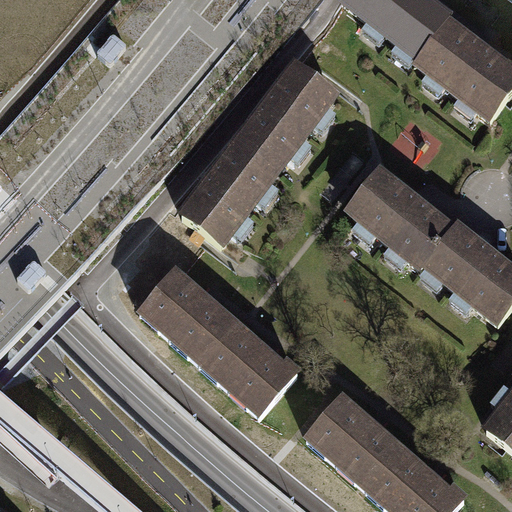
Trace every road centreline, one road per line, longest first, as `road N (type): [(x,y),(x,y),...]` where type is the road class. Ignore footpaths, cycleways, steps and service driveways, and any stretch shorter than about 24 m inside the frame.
road 1 (motorway): [(0,293),(250,0)]
road 2 (motorway): [(182,0),(0,207)]
road 3 (residential): [(53,343),(233,511)]
